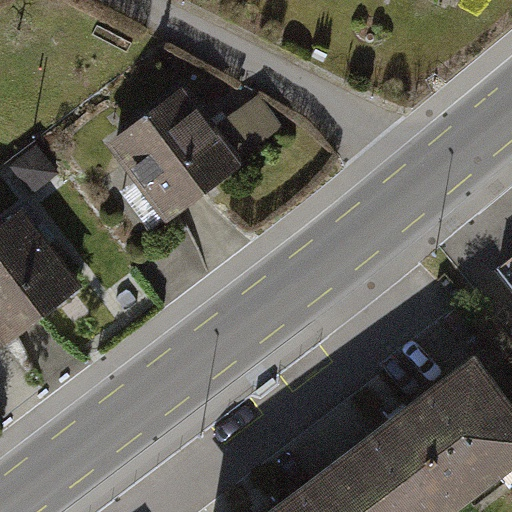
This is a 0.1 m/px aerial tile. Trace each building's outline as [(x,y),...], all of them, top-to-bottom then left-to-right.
[(430,0),(472,20),(481,0),(430,0)] [(214,141),(182,98),(101,157),(158,235),(282,144),(257,110),(214,141)] [(24,220),(0,239),(0,349),(12,364),(90,300),(24,220)] [(511,425),(471,373),(323,488),(341,511),(477,511),(511,485),(511,425)] [(341,511),(323,488),(292,511),(341,511)]
